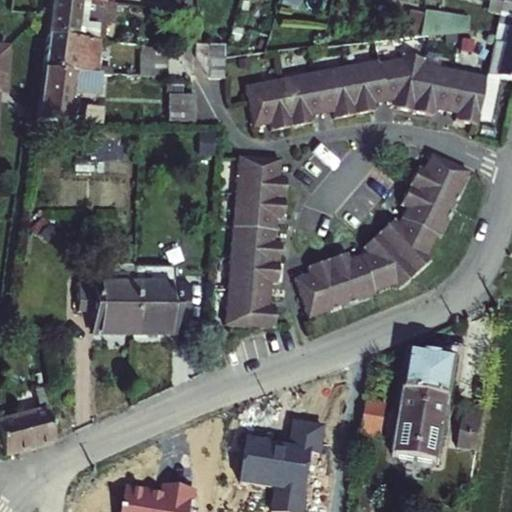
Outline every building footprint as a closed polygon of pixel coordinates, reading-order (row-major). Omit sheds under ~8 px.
[(102,1),(92,0),(50,0),(46,33),(98,39),(107,41),(113,3),(102,1)] [(471,17),(396,5),(390,43),(470,32),(471,17)] [(511,6),(507,6),(501,25),(511,28),(511,6)] [(477,126),(488,128),(499,85),(511,88),(511,28),(501,25),(488,77),(477,123),(477,126)] [(98,39),(46,33),(42,67),(98,74),(112,75),(112,68),(100,67),(101,57),(96,57),(98,39)] [(171,53),(145,51),(142,77),(168,79),(171,53)] [(414,108),(424,62),(426,56),(404,51),(403,57),(382,61),(389,98),(400,97),(398,105),(414,108)] [(389,98),(382,61),(381,58),(342,66),(351,113),(373,108),(372,101),(389,98)] [(437,107),(448,110),(457,70),(424,62),(414,108),(436,114),(437,107)] [(222,64),(208,64),(207,83),(221,84),(222,64)] [(351,113),(342,66),(310,73),(318,113),(329,110),(330,117),(351,113)] [(98,74),(42,67),(36,123),(67,126),(70,96),(95,99),(98,74)] [(457,118),(477,123),(488,77),(457,70),(448,110),(458,112),(457,118)] [(306,115),(318,113),(310,73),(278,79),(288,125),(308,121),(306,115)] [(288,125),(278,79),(244,86),(245,107),(249,128),(264,125),(265,130),(288,125)] [(196,101),(170,101),(170,127),(196,127),(196,101)] [(467,171),(427,154),(421,169),(415,167),(406,185),(450,207),(467,171)] [(239,203),(288,205),(289,184),(282,183),(283,167),(241,165),(239,203)] [(450,207),(406,185),(398,205),(403,207),(399,218),(433,235),(437,236),(450,207)] [(238,234),(279,237),(280,227),(287,227),(288,205),(239,203),(238,234)] [(424,257),(433,235),(399,218),(396,225),(390,230),(386,226),(375,237),(413,276),(429,261),(424,257)] [(236,265),(284,268),(285,249),(279,249),(279,237),(238,234),(236,265)] [(399,291),(413,276),(375,237),(365,247),(370,251),(366,257),(359,259),(374,297),(395,287),(399,291)] [(375,299),(374,297),(359,259),(348,265),(345,259),(325,267),(344,312),(375,299)] [(234,298),(275,301),(276,291),(282,292),(284,268),(236,265),(234,298)] [(309,326),(344,312),(325,267),(307,275),(310,281),(293,288),(309,326)] [(137,291),(80,292),(79,320),(96,320),(95,341),(135,341),(137,291)] [(137,291),(135,341),(179,340),(179,322),(194,322),(196,291),(137,291)] [(233,334),(278,337),(280,313),(274,313),(275,301),(234,298),(233,334)] [(457,373),(412,365),(394,471),(409,474),(408,480),(422,483),(423,476),(439,478),(457,373)] [(39,413),(0,421),(0,430),(5,459),(55,447),(46,392),(37,393),(39,413)] [(387,410),(364,407),(360,436),(383,439),(387,410)] [(481,412),(462,409),(455,451),(475,454),(481,412)] [(245,442),(238,486),(274,491),(270,511),(300,511),(309,457),(317,458),(321,430),(292,425),(289,444),(292,444),(291,452),(268,448),(269,446),(266,445),(266,440),(249,437),(248,443),(245,442)] [(188,511),(192,492),(164,487),(162,497),(151,495),(151,493),(124,488),(120,511),(188,511)]
